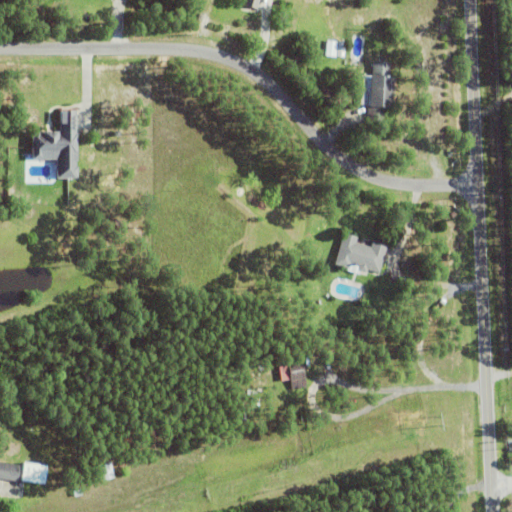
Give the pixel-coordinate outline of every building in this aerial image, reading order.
[(336,56),(337,39),(345,40),(343,57),(336,56)] [(392,72),(390,104),(385,104),(384,120),(367,120),(368,103),(359,102),(360,72),(369,73),(369,71),(372,71),(373,57),(390,58),(389,71),(392,72)] [(34,158),(59,158),(59,177),(79,177),(79,109),(63,109),(63,130),(34,130),(34,158)] [(372,241),(387,245),(379,272),(367,268),(366,271),(359,269),(358,273),(345,269),(346,266),(333,262),(343,231),(357,235),(355,241),(370,246),(372,241)] [(303,361),(307,387),(291,389),(286,358),(301,356),(301,361),(303,361)] [(18,480),(0,477),(0,461),(20,464),(18,480)] [(21,481),(23,461),(47,464),(44,484),(21,481)] [(99,465),(110,461),(114,477),(103,480),(99,465)]
